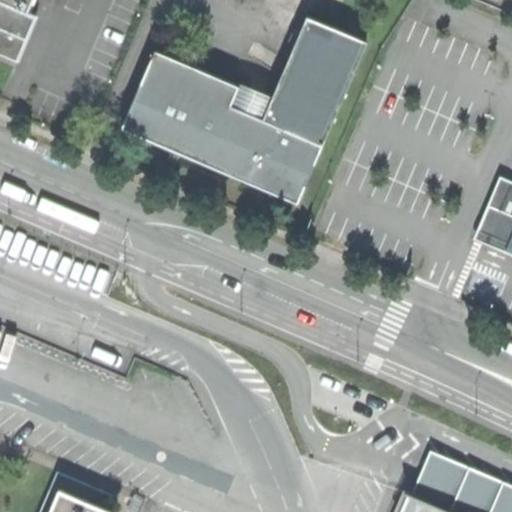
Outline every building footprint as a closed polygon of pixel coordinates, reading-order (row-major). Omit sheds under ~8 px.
[(2,0),(0,0),(0,50),(16,57),(34,13),(27,10),(2,0)] [(2,0),(27,10),(30,0),(2,0)] [(366,42),(306,17),(265,115),(243,105),(250,89),(239,85),(239,87),(154,51),(121,129),(229,174),(297,203),(366,42)] [(511,242),(511,181),(500,177),(473,238),(511,254),(511,248),(510,248),(511,242)] [(411,496),(408,495),(400,511),(511,511),(511,484),(434,451),(419,480),(411,496)] [(64,472),(46,511),(116,511),(110,509),(116,495),(64,472)]
